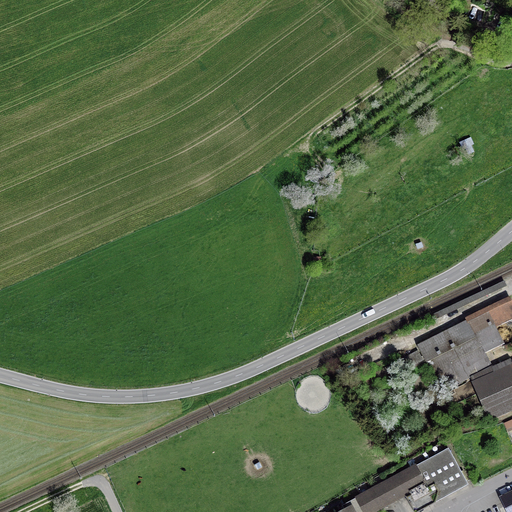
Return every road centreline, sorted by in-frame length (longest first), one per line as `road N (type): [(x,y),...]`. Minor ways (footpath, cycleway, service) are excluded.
road 1 (tertiary): [(511,230),(443,279),(200,386),(104,396),(0,375)]
road 2 (track): [(511,62),(436,46),(316,133)]
road 3 (track): [(118,511),(100,482),(90,481),(22,511)]
